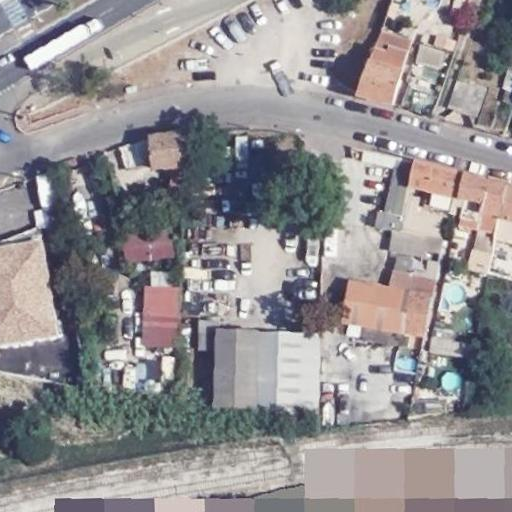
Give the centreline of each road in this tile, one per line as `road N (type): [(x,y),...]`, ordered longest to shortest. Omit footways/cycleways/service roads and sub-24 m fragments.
road 1 (residential): [(16,159),(131,121),(318,108),(511,161)]
road 2 (unknown): [(73,140),(129,307),(135,363)]
road 3 (unknown): [(192,117),(263,226),(257,306)]
road 4 (unknown): [(336,113),(341,270)]
road 5 (primary): [(0,73),(124,0)]
